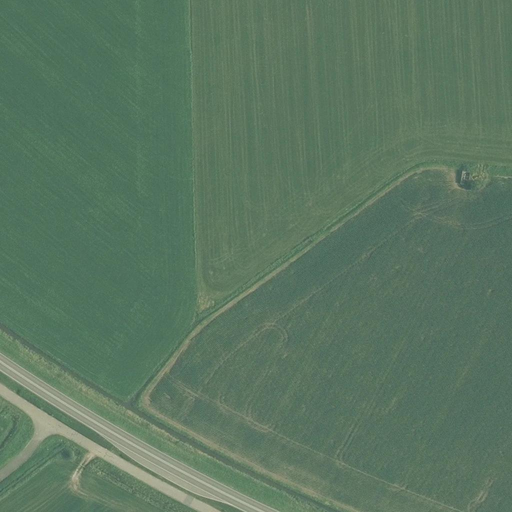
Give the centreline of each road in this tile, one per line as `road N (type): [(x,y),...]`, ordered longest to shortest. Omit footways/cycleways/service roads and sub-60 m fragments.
road 1 (track): [(511,184),(464,192),(427,178),(400,186),(190,340)]
road 2 (trunk): [(266,511),(127,442),(0,358)]
road 3 (unclassified): [(209,511),(48,420)]
